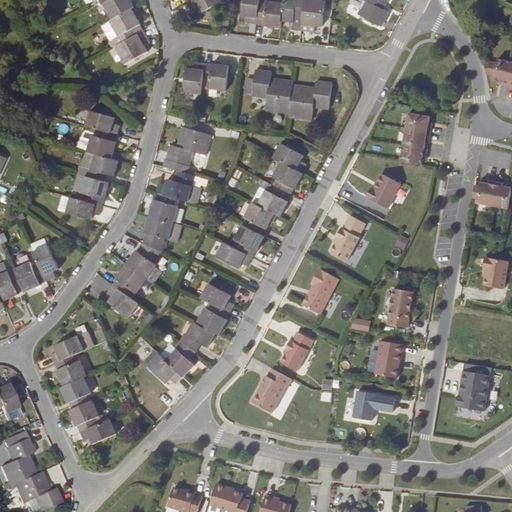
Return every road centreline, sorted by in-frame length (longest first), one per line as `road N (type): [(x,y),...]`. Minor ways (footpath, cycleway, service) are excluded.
road 1 (residential): [(388,66),(233,358),(179,418)]
road 2 (residential): [(14,350),(54,318),(132,209),(162,99),(169,38)]
road 3 (residential): [(480,126),(420,470)]
road 4 (residential): [(179,418),(94,504),(14,350)]
road 5 (residential): [(420,470),(291,456),(179,418)]
road 6 (residential): [(169,38),(388,66)]
road 7 (residential): [(419,7),(470,46),(480,126)]
